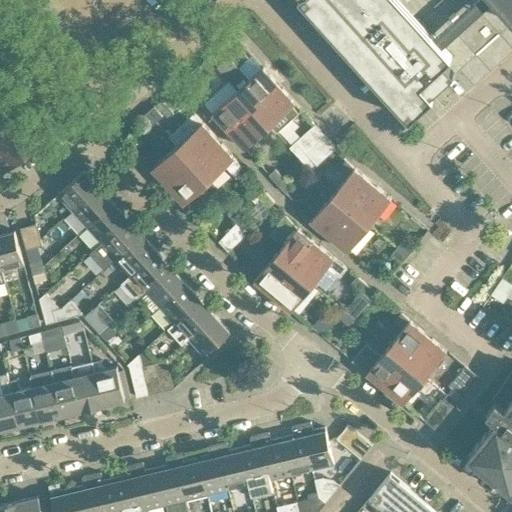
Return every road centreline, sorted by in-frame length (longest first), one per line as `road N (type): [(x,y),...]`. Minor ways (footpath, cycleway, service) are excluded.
road 1 (residential): [(0,471),(278,399),(313,360)]
road 2 (residential): [(313,360),(258,315),(86,130)]
road 3 (residential): [(497,367),(416,304),(469,238),(405,164)]
road 4 (residential): [(498,511),(313,360)]
road 5 (residential): [(405,164),(259,0)]
road 6 (residential): [(86,130),(232,0)]
road 7 (residential): [(505,72),(405,164)]
road 8 (residential): [(86,130),(0,33)]
